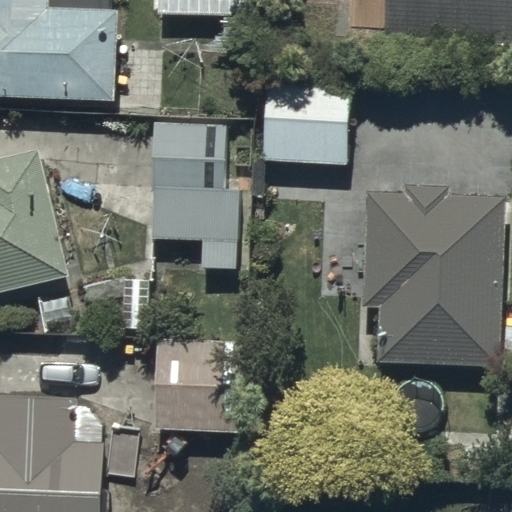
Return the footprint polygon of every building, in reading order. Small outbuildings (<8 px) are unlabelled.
[(0,0),(0,91),(120,97),(122,7),(114,6),(114,0),(0,0)] [(275,0),(164,0),(165,15),(275,13),(275,0)] [(511,0),(392,0),(391,39),(511,43),(511,0)] [(353,72),(272,71),(270,161),(351,162),(353,72)] [(228,119),(159,119),(159,240),(208,240),(208,265),(245,265),(245,186),(228,186),(228,119)] [(0,293),(74,276),(44,147),(0,157),(0,293)] [(411,188),(373,187),(370,303),(384,304),(383,359),(504,362),(508,194),(453,192),(453,185),(411,184),(411,188)] [(245,339),(164,336),(162,427),(185,428),(184,449),(243,450),(245,339)] [(0,511),(109,511),(113,442),(80,440),(82,394),(0,390),(0,511)]
